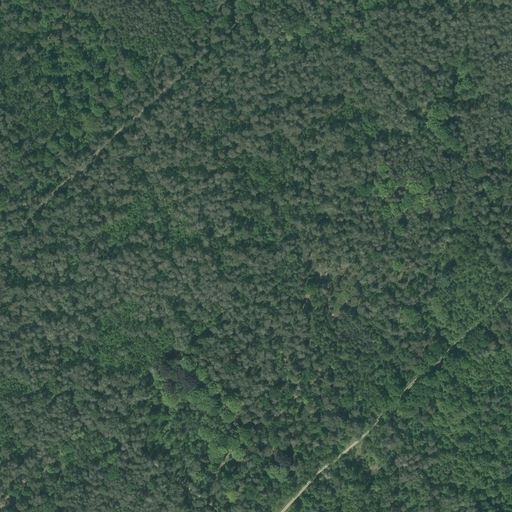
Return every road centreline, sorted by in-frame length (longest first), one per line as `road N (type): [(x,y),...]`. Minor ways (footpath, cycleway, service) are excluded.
road 1 (track): [(0,243),(261,0)]
road 2 (track): [(511,289),(282,511)]
road 3 (track): [(427,116),(511,206)]
